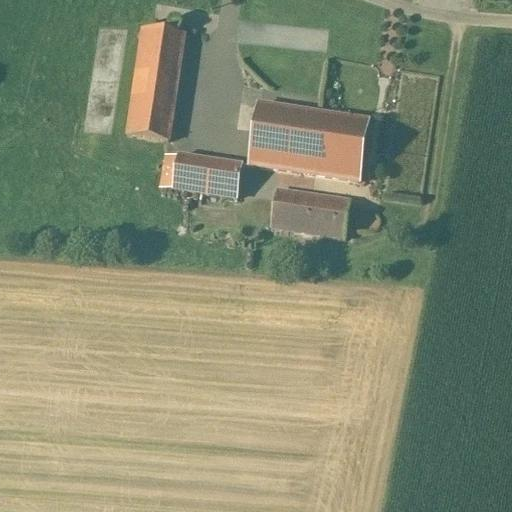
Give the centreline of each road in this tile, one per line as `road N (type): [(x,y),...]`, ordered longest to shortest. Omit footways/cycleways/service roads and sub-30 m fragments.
road 1 (track): [(458,18),(431,203),(421,220),(362,249),(289,251)]
road 2 (unclassified): [(379,0),(439,16),(511,21)]
